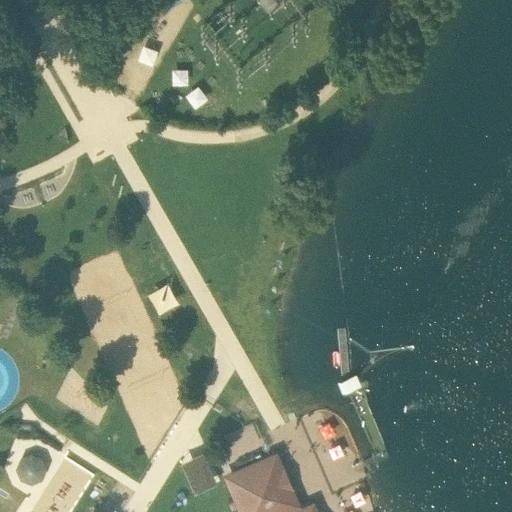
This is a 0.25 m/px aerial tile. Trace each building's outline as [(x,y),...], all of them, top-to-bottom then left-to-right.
[(140,16),(116,29),(124,44),(148,30),(140,16)] [(0,342),(9,345),(25,299),(9,293),(0,291),(0,342)] [(219,478),(205,445),(181,457),(194,489),(219,478)] [(39,457),(31,454),(22,457),(19,466),(22,474),(31,477),(39,474),(43,465),(39,457)] [(271,456),(228,475),(243,511),(316,511),(312,504),(296,511),(281,478),(285,476),(275,454),(271,456)]
